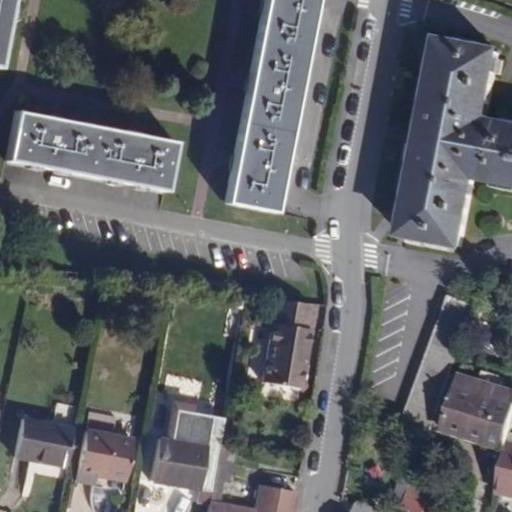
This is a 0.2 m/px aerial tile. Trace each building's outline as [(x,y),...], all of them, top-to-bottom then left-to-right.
[(0,0),(0,55),(10,0),(0,0)] [(274,213),(315,0),(262,0),(223,203),(274,213)] [(511,185),(511,126),(487,122),(500,53),(441,41),(403,236),(463,248),(476,178),(511,185)] [(163,191),(173,142),(14,110),(4,159),(163,191)] [(448,296),(400,424),(428,435),(442,397),(451,372),(475,306),(448,296)] [(309,304),(275,299),(261,382),(299,388),(309,329),(304,328),(309,304)] [(451,372),(442,397),(454,401),(462,375),(451,372)] [(446,429),(508,448),(508,443),(511,432),(511,427),(511,389),(462,375),(454,401),(446,429)] [(149,481),(210,493),(218,444),(223,411),(163,400),(149,481)] [(12,457),(64,468),(76,407),(55,402),(50,426),(19,420),(12,457)] [(123,481),(130,442),(83,432),(75,471),(123,481)] [(508,448),(497,492),(511,494),(511,443),(508,443),(508,448)] [(207,511),(291,511),(294,494),(258,487),(254,510),(216,503),(220,481),(227,482),(234,446),(218,444),(210,493),(207,511)] [(394,494),(405,497),(412,479),(402,475),(394,494)] [(425,511),(424,511),(431,487),(412,479),(405,497),(399,511),(425,511)] [(399,511),(405,497),(394,494),(386,511),(381,511),(358,502),(353,511),(399,511)]
